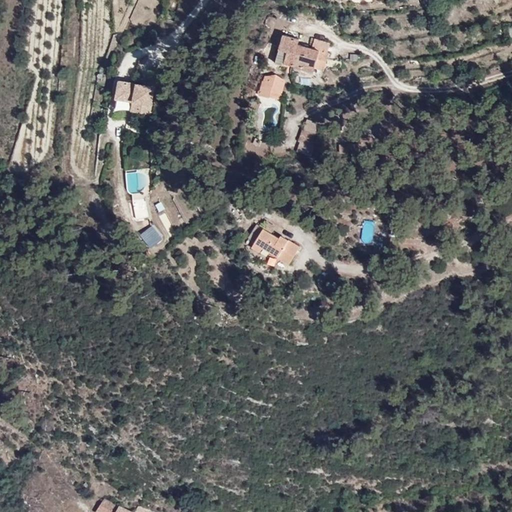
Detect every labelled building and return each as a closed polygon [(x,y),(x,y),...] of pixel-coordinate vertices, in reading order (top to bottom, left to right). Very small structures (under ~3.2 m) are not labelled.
[(316,48),(323,51),(327,40),(311,36),(308,45),(295,41),(297,35),(280,30),(270,60),(278,63),(280,59),(310,69),(311,65),(316,48)] [(318,67),(323,51),(316,48),(311,65),(318,67)] [(255,90),(273,95),(279,77),(270,71),(264,73),(261,72),(255,90)] [(120,77),(118,94),(135,97),(134,105),(152,108),(155,82),(137,79),(120,77)] [(299,127),(312,131),(311,124),(302,117),(299,127)] [(309,142),(312,131),(299,127),(295,138),(309,142)] [(305,151),(309,142),(295,138),(292,147),(305,151)] [(338,154),(346,154),(347,145),(339,144),(338,154)] [(143,171),(125,173),(127,192),(145,191),(143,171)] [(274,243),(298,233),(290,229),(288,233),(280,229),(265,221),(255,241),(265,245),(267,240),(274,243)] [(360,244),(372,245),(375,223),(362,222),(360,244)] [(288,233),(290,229),(282,225),(280,229),(288,233)] [(299,234),(298,233),(274,243),(280,245),(279,249),(290,253),(299,234)] [(91,511),(97,511),(99,502),(93,501),(91,511)] [(97,511),(127,511),(128,506),(99,502),(97,511)]
